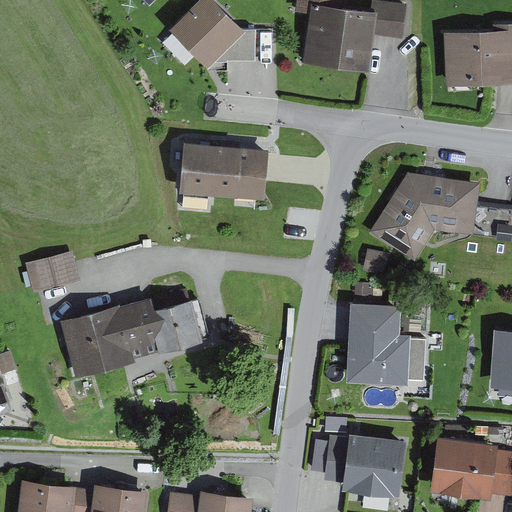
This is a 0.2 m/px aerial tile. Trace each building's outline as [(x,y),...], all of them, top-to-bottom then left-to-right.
[(244,26),(219,0),(195,0),(169,25),(208,65),(214,59),(228,60),(228,58),(256,58),(256,27),(244,26)] [(342,0),(298,0),(297,8),(311,10),(304,59),(369,68),(374,33),(403,37),(408,1),(399,0),(371,0),(370,6),(342,2),(342,0)] [(443,29),(447,83),(511,80),(511,20),(494,22),(494,26),(443,29)] [(269,147),(184,139),(179,190),(264,197),(269,147)] [(408,169),(369,230),(415,259),(435,228),(474,233),(480,178),(408,169)] [(388,252),(367,247),(363,268),(384,272),(388,252)] [(73,249),(26,261),(34,291),(81,279),(73,249)] [(369,282),(356,281),(355,293),(382,294),(383,287),(368,287),(369,282)] [(60,316),(76,375),(135,359),(134,356),(209,335),(198,297),(192,299),(192,296),(189,297),(186,288),(152,297),(151,294),(121,302),(120,300),(60,316)] [(402,301),(350,299),(346,379),(408,382),(408,377),(424,378),(426,337),(410,337),(410,331),(401,330),(402,301)] [(499,386),(498,395),(511,395),(511,327),(494,326),(490,385),(499,386)] [(10,348),(0,352),(0,366),(2,373),(3,373),(8,385),(20,380),(16,369),(18,369),(10,348)] [(0,370),(0,402),(10,399),(0,370)] [(237,390),(253,413),(273,400),(257,377),(237,390)] [(325,470),(324,477),(343,480),(343,486),(399,493),(406,437),(349,430),(349,435),(330,432),(329,439),(315,437),(311,469),(325,470)] [(499,441),(437,434),(430,490),(490,497),(491,491),(505,493),(511,449),(498,448),(499,441)] [(77,483),(22,476),(17,511),(73,511),(77,486),(77,483)] [(146,511),(149,487),(94,480),(94,488),(77,486),(73,511),(146,511)] [(199,494),(171,491),(167,511),(251,511),(253,494),(200,487),(199,494)]
